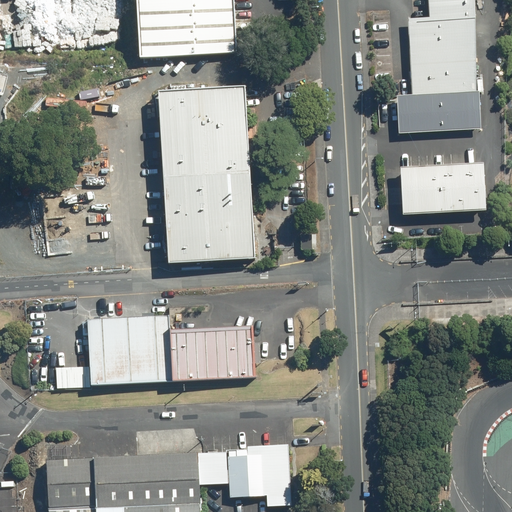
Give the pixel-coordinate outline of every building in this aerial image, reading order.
[(225,0),(124,0),(127,43),(227,39),(225,0)] [(427,0),(428,19),(475,17),(474,0),(427,0)] [(412,97),(475,93),(475,17),(428,19),(408,20),(412,97)] [(245,89),(159,94),(170,264),(256,259),(245,89)] [(397,98),(399,133),(482,128),(480,93),(475,93),(412,97),(397,98)] [(406,170),(409,217),(487,213),(484,165),(406,170)] [(79,314),(83,378),(163,373),(160,325),(159,309),(79,314)] [(160,325),(163,373),(249,368),(246,320),(160,325)] [(279,444),(253,446),(256,495),(282,494),(279,444)] [(35,453),(38,511),(191,511),(187,445),(35,453)] [(253,446),(219,448),(221,489),(255,487),(253,446)]
